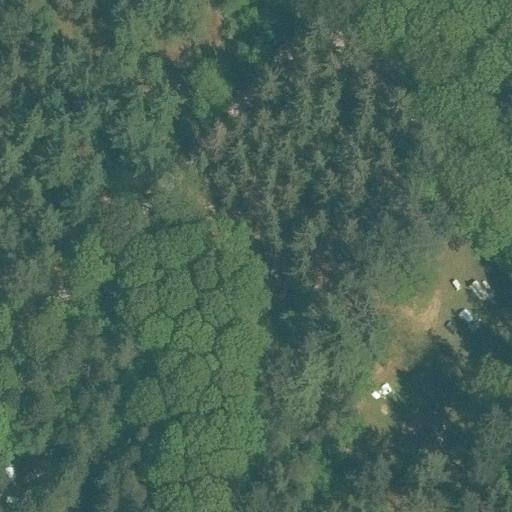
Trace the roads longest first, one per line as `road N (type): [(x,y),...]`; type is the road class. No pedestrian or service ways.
road 1 (track): [(0,371),(309,32),(312,17)]
road 2 (track): [(309,32),(511,238)]
